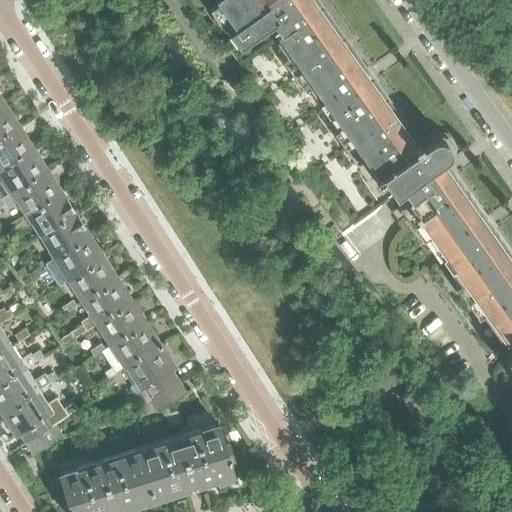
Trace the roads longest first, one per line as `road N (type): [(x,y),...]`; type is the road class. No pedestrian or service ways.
road 1 (residential): [(0,5),(297,463),(314,511)]
road 2 (residential): [(412,0),(511,139)]
